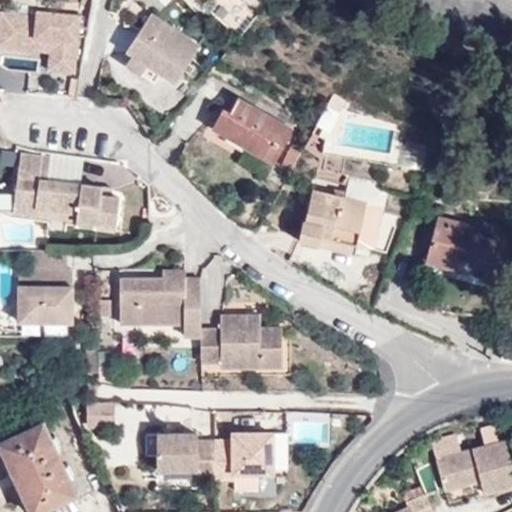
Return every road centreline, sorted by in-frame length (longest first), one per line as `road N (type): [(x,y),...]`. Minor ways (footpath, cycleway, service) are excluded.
road 1 (residential): [(17,108),(115,123),(236,239),(407,353),(452,397)]
road 2 (residential): [(405,424),(369,403),(108,392)]
